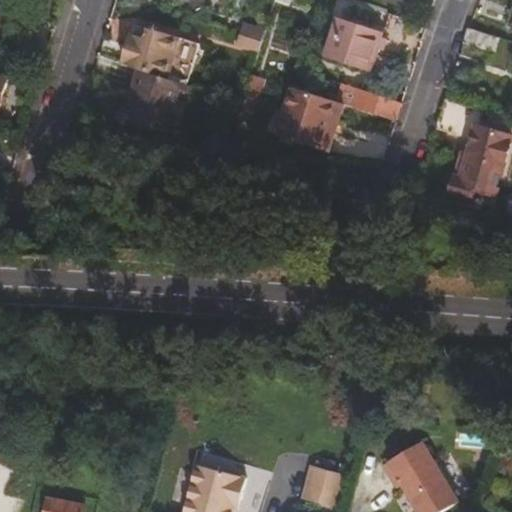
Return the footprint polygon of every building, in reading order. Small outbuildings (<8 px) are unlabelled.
[(295,0),(280,0),(279,4),(293,9),(295,0)] [(339,24),(326,62),(369,76),(382,38),(339,24)] [(135,31),(123,66),(143,71),(148,73),(183,83),(189,85),(201,45),(154,28),(150,35),(135,31)] [(499,47),(465,36),(461,52),(494,62),(499,47)] [(266,43),(252,39),(250,47),(263,51),(266,43)] [(271,75),(256,70),(249,91),(265,95),(271,75)] [(148,73),(143,71),(138,86),(142,88),(148,73)] [(182,91),(183,83),(148,73),(142,88),(138,86),(129,114),(117,111),(115,116),(168,132),(182,91)] [(355,105),(362,86),(345,80),(339,98),(344,100),(355,105)] [(199,89),(189,85),(183,83),(182,91),(198,96),(199,89)] [(329,125),(339,98),(294,83),(277,131),(327,149),(334,128),(329,125)] [(397,118),(402,100),(362,86),(355,105),(397,118)] [(344,100),(339,98),(329,125),(334,128),(344,100)] [(442,106),(433,134),(466,146),(475,116),(442,106)] [(450,196),(469,204),(472,205),(491,207),(498,188),(482,182),(487,168),(502,173),(511,148),(511,142),(480,130),(468,162),(462,180),(457,178),(450,196)] [(464,160),(457,178),(462,180),(468,162),(464,160)] [(424,451),(382,473),(395,496),(400,494),(409,509),(444,489),(424,451)] [(255,482),(207,467),(193,511),(241,511),(245,499),(249,501),(255,482)] [(346,511),(351,485),(322,479),(316,508),(333,511),(346,511)] [(86,511),(87,510),(50,503),(47,511),(86,511)]
